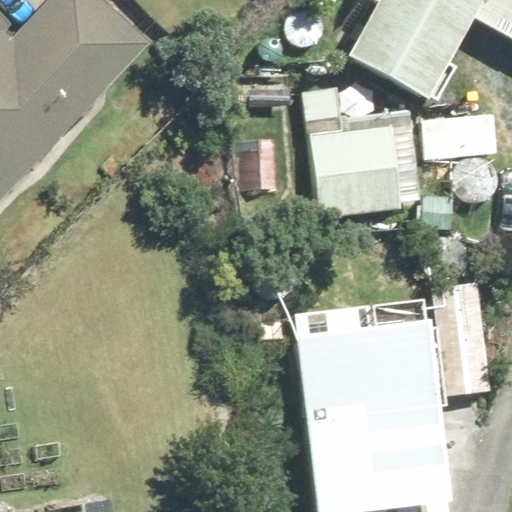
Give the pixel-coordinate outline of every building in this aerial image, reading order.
[(38,0),(6,36),(0,29),(0,23),(2,21),(0,19),(0,188),(136,40),(93,0),(38,0)] [(511,0),(363,0),(334,54),(414,97),(459,15),(511,43),(511,0)] [(312,216),(396,205),(385,123),(334,129),(329,85),(293,90),(299,145),(303,145),(312,216)] [(160,119),(141,102),(120,125),(139,142),(160,119)] [(484,113),(416,119),(419,158),(489,152),(484,113)] [(239,215),(241,239),(267,238),(265,213),(239,215)] [(426,287),(437,395),(484,388),(473,282),(426,287)] [(326,511),(433,500),(410,317),(279,333),(300,511),(326,511)]
